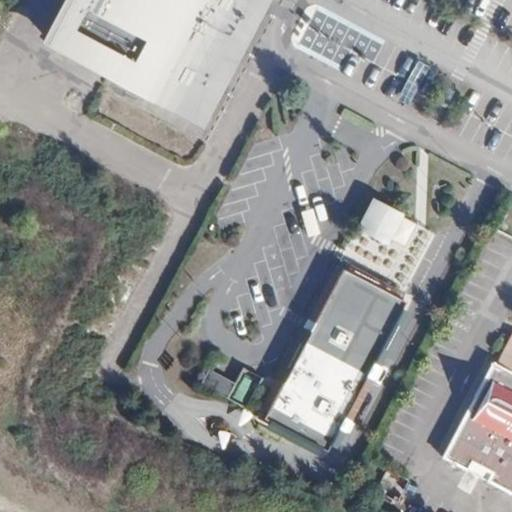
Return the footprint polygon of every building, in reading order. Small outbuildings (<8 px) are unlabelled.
[(66,0),(50,32),(196,109),(253,0),(66,0)] [(366,196),(351,229),(383,243),(398,210),(366,196)] [(388,239),(401,245),(412,220),(399,215),(388,239)] [(353,257),(349,264),(403,293),(407,286),(392,278),(353,257)] [(404,302),(408,295),(403,293),(349,264),(345,262),(342,268),(269,406),(266,412),(272,415),(324,442),(329,445),(333,438),(338,429),(341,431),(346,421),(343,420),(365,377),(368,378),(374,366),(371,365),(404,302)] [(269,406),(342,268),(335,265),(305,322),(263,402),(269,406)] [(411,305),(404,302),(371,365),(374,366),(368,378),(365,377),(343,420),(346,421),(341,431),(338,429),(333,438),(339,441),(411,305)] [(496,362),(450,455),(511,486),(511,367),(497,360),(496,362)] [(238,376),(211,362),(203,378),(249,403),(266,371),(246,361),(238,376)] [(324,442),(272,415),(268,422),(321,449),(324,442)]
